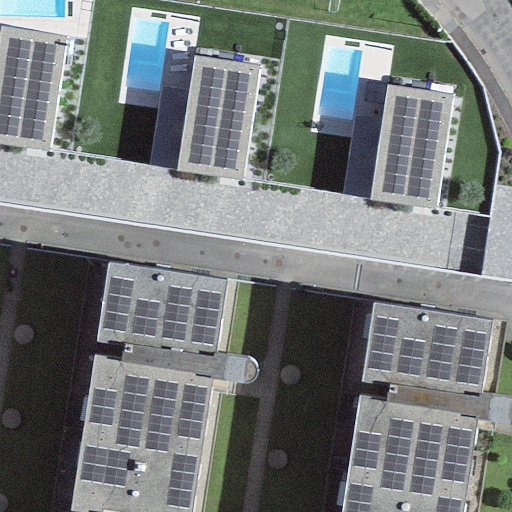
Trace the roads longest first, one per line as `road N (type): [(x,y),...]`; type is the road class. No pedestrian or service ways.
road 1 (residential): [(286,272),(20,234)]
road 2 (residential): [(286,272),(249,511)]
road 3 (residential): [(511,305),(286,272)]
road 4 (residential): [(20,234),(0,366)]
